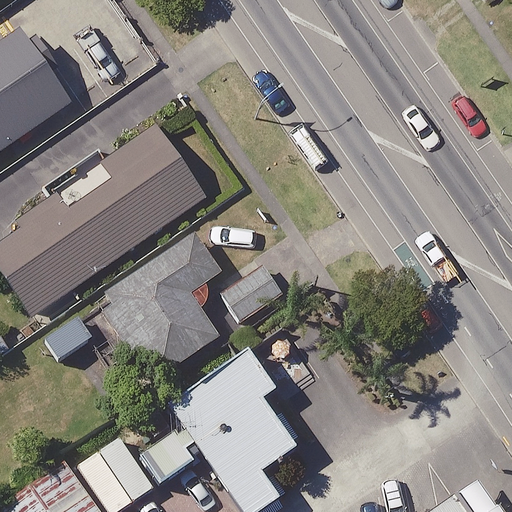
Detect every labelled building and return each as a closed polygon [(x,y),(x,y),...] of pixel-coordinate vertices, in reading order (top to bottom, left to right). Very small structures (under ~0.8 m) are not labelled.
[(0,155),(68,108),(18,36),(0,49),(0,155)] [(203,202),(153,130),(93,171),(108,192),(66,221),(52,200),(0,236),(0,273),(32,320),(203,202)] [(216,281),(189,242),(99,305),(155,384),(217,340),(189,300),(216,281)] [(276,397),(247,356),(170,411),(182,428),(136,462),(157,491),(201,459),(239,511),(268,511),(279,504),(261,479),(295,454),(261,407),(276,397)] [(93,511),(63,469),(1,511),(93,511)] [(434,511),(458,511),(450,502),(434,511)]
